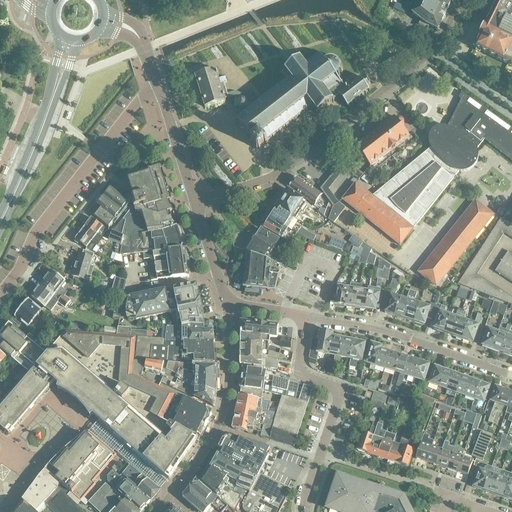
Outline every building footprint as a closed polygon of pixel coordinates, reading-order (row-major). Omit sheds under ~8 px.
[(442,0),(418,0),(413,13),(421,20),(418,26),(426,30),(429,26),(437,30),(450,4),(442,0)] [(511,0),(498,0),(486,25),(484,24),(479,34),(480,35),(474,48),(481,52),(511,67),(511,0)] [(393,8),(404,13),(407,8),(396,2),(393,8)] [(339,96),(348,108),(349,108),(350,108),(349,107),(351,105),(352,106),(353,105),(352,104),(355,102),(356,103),(356,102),(356,101),(358,99),(359,100),(360,100),(359,99),(362,97),(362,98),(363,97),(362,96),(365,94),(366,95),(367,94),(366,93),(368,91),(369,92),(370,92),(366,86),(369,84),(366,79),(362,81),(359,77),(358,78),(359,79),(356,81),(355,80),(356,82),(353,84),(352,82),(351,83),(352,84),(350,86),(349,85),(348,86),(349,87),(347,88),(346,87),(345,88),(342,83),(343,82),(342,81),(341,82),(336,76),(337,75),(339,77),(340,76),(338,74),(339,72),(341,73),(342,72),(339,71),(339,69),(342,68),(339,68),(339,65),(341,64),(341,63),(338,64),(337,62),(338,60),(336,62),(334,61),(335,58),(334,58),(333,60),(330,60),(330,57),(329,57),(329,60),(327,61),(326,58),(325,59),(326,61),(325,62),(320,55),(321,54),(320,53),(319,54),(318,53),(317,54),(318,55),(312,60),(311,58),(310,59),(311,60),(306,65),(301,59),(302,58),(301,57),(300,58),(299,57),(298,58),(299,59),(285,69),(285,68),(284,69),(284,70),(283,71),(284,72),(285,71),(286,72),(285,74),(288,77),(289,76),(290,77),(284,81),(283,80),(282,81),(283,82),(278,86),(277,85),(276,86),(277,87),(271,92),(270,90),(269,91),(270,92),(264,97),(264,96),(262,96),(263,98),(258,102),(257,101),(255,99),(257,97),(253,91),(248,95),(243,95),(241,93),(239,93),(236,92),(234,92),(232,93),(227,94),(224,83),(227,82),(225,77),(218,79),(215,69),(195,76),(205,108),(225,101),(225,98),(233,96),(235,96),(237,96),(239,97),(240,98),(237,101),(236,106),(239,109),(244,110),(245,112),(244,112),(243,111),(243,112),(244,113),(237,118),(236,117),(235,118),(236,119),(235,120),(236,121),(237,120),(241,126),(240,127),(241,129),(242,128),(247,134),(246,135),(247,136),(248,135),(257,147),(256,148),(257,149),(259,148),(260,150),(261,149),(260,148),(266,142),(267,144),(268,143),(267,142),(273,137),(274,138),(275,138),(274,136),(279,132),(280,133),(281,132),(281,131),(286,127),(287,128),(288,127),(287,126),(293,122),(294,123),(295,122),(294,121),(299,117),(300,118),(301,117),(300,116),(306,111),(307,112),(308,112),(307,110),(312,106),(313,107),(312,108),(314,111),(316,111),(317,112),(316,113),(317,114),(318,113),(319,114),(320,113),(319,112),(332,102),(333,103),(334,102),(333,101),(339,96)] [(396,60),(391,54),(382,62),(386,67),(396,60)] [(431,148),(372,196),(355,183),(342,200),(400,246),(459,172),(460,173),(462,173),(463,172),(465,172),(466,172),(468,171),(469,171),(471,170),(472,169),(473,168),(474,167),(475,166),(476,165),(477,163),(477,162),(478,161),(478,159),(479,158),(479,156),(479,155),(479,153),(478,152),(478,150),(477,149),(485,140),(511,160),(511,128),(462,92),(459,98),(461,100),(447,127),(446,126),(445,126),(443,126),(442,126),(441,126),(440,126),(439,126),(438,127),(436,127),(435,128),(434,128),(433,129),(433,130),(432,131),(431,132),(430,133),(430,134),(429,135),(429,136),(429,137),(429,139),(429,140),(429,141),(429,142),(429,143),(429,144),(430,146),(430,147),(431,148)] [(407,131),(403,126),(403,125),(403,124),(403,123),(402,122),(402,121),(401,121),(400,120),(399,120),(398,120),(397,120),(396,120),(395,121),(394,120),(356,148),(370,166),(410,139),(405,133),(407,131)] [(340,165),(345,169),(350,164),(345,160),(340,165)] [(367,177),(373,170),(370,167),(363,174),(367,177)] [(134,206),(132,208),(135,209),(136,212),(144,214),(150,234),(163,232),(163,231),(181,226),(177,216),(174,217),(173,211),(171,212),(168,201),(169,201),(159,168),(137,174),(137,177),(129,180),(135,199),(132,200),(134,206)] [(297,177),(289,188),(314,205),(320,198),(320,193),(297,177)] [(324,194),(329,190),(324,184),(320,189),(324,194)] [(98,207),(101,210),(95,218),(109,228),(128,203),(111,190),(98,207)] [(287,190),(276,207),(294,220),(301,210),(304,212),(307,207),(304,205),(306,202),(287,190)] [(324,216),(329,220),(333,207),(329,201),(324,216)] [(493,215),(476,201),(419,272),(436,286),(493,215)] [(329,220),(334,223),(346,208),(339,203),(333,207),(329,220)] [(310,210),(316,214),(320,210),(314,205),(310,210)] [(270,217),(296,234),(309,240),(312,234),(304,230),(301,228),(302,226),(294,220),(276,207),(270,217)] [(125,216),(121,237),(122,247),(122,254),(142,253),(142,254),(186,249),(184,246),(187,245),(181,226),(163,231),(163,232),(150,234),(144,214),(136,212),(135,209),(132,208),(125,216)] [(124,220),(125,216),(113,231),(112,233),(121,237),(124,220)] [(262,228),(287,242),(291,244),(296,234),(270,217),(262,228)] [(501,239),(504,233),(510,224),(501,218),(491,232),(501,239)] [(92,219),(86,227),(97,235),(99,232),(103,235),(107,231),(92,219)] [(86,227),(80,235),(91,243),(96,246),(103,238),(97,235),(86,227)] [(256,238),(286,257),(291,244),(287,242),(283,249),(277,245),(280,240),(261,230),(256,238)] [(501,239),(491,232),(488,238),(497,244),(501,239)] [(122,247),(121,237),(112,233),(109,240),(117,243),(116,244),(122,247)] [(94,251),(97,246),(96,246),(91,243),(80,235),(74,242),(78,245),(79,243),(86,249),(94,251)] [(359,249),(359,248),(362,243),(352,236),(348,242),(354,245),(357,247),(359,249)] [(265,257),(264,259),(281,265),(285,267),(288,259),(285,258),(286,257),(256,238),(247,251),(248,251),(258,255),(259,253),(265,257)] [(497,244),(488,238),(485,243),(494,249),(497,244)] [(494,249),(485,243),(481,248),(490,254),(494,249)] [(357,247),(354,255),(360,258),(364,249),(360,247),(359,249),(357,247)] [(490,254),(481,248),(478,253),(487,259),(490,254)] [(186,249),(142,254),(143,259),(151,258),(151,264),(149,265),(150,280),(189,277),(189,275),(189,273),(190,271),(190,270),(191,268),(191,265),(191,263),(191,262),(190,260),(190,258),(189,257),(189,255),(188,252),(187,251),(186,249)] [(364,249),(360,258),(367,261),(370,253),(364,249)] [(501,261),(506,264),(511,255),(511,253),(508,251),(501,261)] [(73,264),(72,268),(73,271),(75,272),(73,277),(72,281),(74,281),(83,284),(85,280),(86,281),(88,276),(91,277),(94,268),(91,267),(93,259),(96,260),(98,255),(88,252),(87,257),(80,255),(77,263),(76,263),(73,264)] [(275,287),(281,265),(264,259),(247,253),(244,287),(274,290),(275,287)] [(487,259),(478,253),(474,258),(484,264),(487,259)] [(369,289),(368,291),(369,291),(367,308),(376,309),(377,303),(378,303),(382,280),(388,281),(390,265),(380,258),(376,278),(377,279),(376,290),(369,289)] [(484,264),(474,258),(471,263),(480,269),(484,264)] [(506,264),(501,261),(495,271),(500,275),(506,264)] [(468,288),(477,275),(480,269),(471,263),(458,284),(468,288)] [(511,268),(506,264),(500,275),(504,278),(511,268)] [(52,272),(41,285),(56,296),(60,299),(68,305),(68,304),(70,301),(65,297),(67,294),(61,289),(66,283),(52,272)] [(477,275),(468,288),(475,291),(483,279),(477,275)] [(124,294),(126,279),(115,277),(113,292),(124,294)] [(482,293),(489,283),(483,279),(475,291),(482,293)] [(395,314),(401,298),(394,296),(398,282),(395,280),(385,311),(395,314)] [(489,296),(495,287),(489,283),(482,293),(489,296)] [(189,325),(204,326),(205,325),(203,315),(200,297),(199,298),(196,284),(184,287),(166,291),(166,290),(131,297),(131,298),(128,299),(126,312),(127,319),(135,317),(136,320),(170,313),(178,311),(180,319),(176,320),(178,327),(189,325)] [(346,304),(347,305),(356,306),(359,289),(359,285),(350,284),(349,288),(348,288),(346,304)] [(359,284),(359,285),(359,289),(356,306),(367,308),(369,291),(368,291),(363,290),(364,285),(359,284)] [(41,285),(31,297),(46,309),(50,312),(58,303),(65,308),(68,305),(60,299),(56,296),(41,285)] [(347,306),(347,305),(346,304),(348,288),(337,286),(334,304),(347,306)] [(467,289),(460,286),(458,292),(464,295),(467,289)] [(410,287),(409,290),(406,300),(401,298),(395,314),(405,317),(414,289),(410,287)] [(496,299),(501,291),(495,287),(489,296),(496,299)] [(414,289),(405,317),(415,320),(420,304),(414,302),(418,290),(414,289)] [(503,302),(508,295),(501,291),(496,299),(503,302)] [(511,297),(508,295),(503,302),(511,305),(511,304),(511,297)] [(112,318),(113,318),(113,319),(119,320),(123,300),(116,299),(115,306),(114,306),(112,318)] [(28,327),(42,310),(29,300),(15,317),(28,327)] [(488,311),(491,302),(484,300),(481,308),(488,311)] [(494,301),(489,314),(495,316),(499,303),(494,301)] [(436,305),(431,304),(430,307),(420,304),(415,320),(425,323),(427,317),(431,318),(436,305)] [(436,304),(436,305),(431,318),(431,320),(436,322),(434,327),(444,331),(450,315),(444,313),(446,307),(436,304)] [(450,315),(444,331),(454,334),(462,312),(457,310),(455,317),(450,315)] [(462,312),(454,334),(463,337),(469,322),(463,320),(465,313),(462,312)] [(474,323),(469,322),(463,337),(473,341),(482,316),(477,314),(474,323)] [(53,327),(57,322),(49,315),(45,319),(53,327)] [(277,355),(279,350),(268,347),(269,337),(277,337),(278,326),(241,321),(240,332),(240,345),(277,355)] [(165,339),(176,340),(180,340),(184,341),(188,341),(188,342),(213,342),(215,342),(213,330),(204,330),(204,326),(189,325),(178,327),(166,326),(165,339)] [(498,332),(492,348),(502,351),(509,331),(510,331),(511,326),(507,325),(504,334),(498,332)] [(118,329),(117,334),(136,337),(137,337),(152,338),(153,335),(150,335),(150,332),(147,332),(147,331),(131,330),(131,328),(118,327),(118,329)] [(492,348),(498,332),(488,328),(482,344),(492,348)] [(0,349),(22,368),(28,373),(48,348),(29,333),(26,337),(15,329),(12,332),(9,330),(1,339),(2,340),(0,342),(0,349)] [(0,426),(8,434),(54,382),(168,481),(197,440),(164,421),(177,396),(149,383),(142,376),(144,364),(133,363),(135,338),(64,331),(48,348),(28,373),(18,384),(17,384),(13,388),(5,397),(4,396),(0,400),(0,426)] [(312,339),(309,358),(309,363),(315,365),(316,361),(317,361),(318,353),(327,354),(327,355),(328,356),(330,349),(331,348),(331,345),(331,344),(332,337),(333,337),(334,334),(320,331),(318,340),(312,339)] [(502,351),(511,355),(511,354),(511,332),(510,331),(509,331),(502,351)] [(169,363),(172,363),(173,359),(175,356),(176,356),(179,357),(180,340),(176,340),(165,339),(152,338),(137,337),(136,348),(135,359),(147,360),(168,363),(169,363)] [(343,339),(333,337),(332,337),(331,344),(331,345),(331,348),(330,349),(328,356),(339,358),(341,351),(342,350),(342,347),(342,346),(343,339)] [(280,347),(291,349),(292,339),(281,338),(280,347)] [(341,351),(339,358),(346,359),(345,362),(350,363),(352,353),(353,352),(353,349),(353,348),(354,341),(343,339),(342,346),(342,347),(342,350),(341,351)] [(184,361),(194,361),(214,362),(213,342),(188,342),(188,341),(184,341),(184,351),(187,351),(187,353),(182,353),(182,360),(184,360),(184,361)] [(352,353),(350,363),(349,367),(356,368),(357,361),(362,362),(365,344),(354,341),(353,348),(353,349),(353,352),(352,353)] [(373,370),(374,366),(380,350),(381,350),(382,346),(371,343),(364,363),(370,364),(369,369),(373,370)] [(240,355),(278,363),(279,363),(291,365),(293,354),(279,349),(279,350),(277,355),(240,345),(240,355)] [(384,369),(390,353),(381,350),(380,350),(374,366),(384,369)] [(390,353),(384,369),(394,372),(400,356),(390,353)] [(278,363),(240,355),(240,365),(262,368),(277,370),(278,363)] [(400,356),(394,372),(400,374),(396,386),(400,388),(401,386),(403,381),(404,375),(410,359),(400,356)] [(414,378),(419,362),(410,359),(404,375),(414,378)] [(147,360),(144,369),(162,373),(165,374),(166,370),(168,363),(147,360)] [(419,362),(414,378),(424,382),(429,366),(419,362)] [(172,363),(169,363),(168,371),(178,376),(186,380),(184,383),(187,385),(195,387),(217,394),(216,381),(188,375),(188,373),(181,372),(182,364),(172,363)] [(188,375),(216,381),(216,367),(196,365),(182,364),(181,372),(188,373),(188,375)] [(337,369),(329,366),(326,374),(334,377),(337,369)] [(438,387),(444,371),(434,367),(428,383),(438,387)] [(22,368),(12,380),(17,384),(18,384),(28,373),(22,368)] [(280,374),(266,371),(243,368),(241,378),(298,387),(299,384),(289,382),(279,379),(280,374)] [(178,376),(168,371),(166,370),(165,374),(161,383),(194,398),(214,407),(217,394),(195,387),(187,385),(184,383),(186,380),(178,376)] [(444,371),(438,387),(447,390),(453,374),(444,371)] [(453,374),(447,390),(456,393),(462,377),(453,374)] [(462,377),(456,393),(465,396),(471,380),(462,377)] [(263,391),(282,396),(286,397),(287,392),(294,394),(295,390),(297,391),(298,387),(241,378),(240,388),(263,392),(263,391)] [(471,380),(465,396),(474,400),(480,384),(471,380)] [(1,393),(4,396),(5,397),(13,388),(8,384),(1,393)] [(484,403),(489,387),(480,384),(474,400),(470,410),(475,412),(478,401),(484,403)] [(308,403),(313,388),(313,387),(303,385),(298,400),(308,403)] [(495,387),(490,401),(495,403),(488,422),(492,423),(504,390),(495,387)] [(236,405),(260,410),(263,392),(240,388),(236,405)] [(408,399),(411,392),(401,389),(399,395),(408,399)] [(511,392),(504,390),(492,423),(497,425),(501,413),(503,406),(508,407),(511,394),(511,392)] [(383,409),(387,396),(374,392),(370,405),(383,409)] [(431,408),(434,400),(419,395),(416,403),(431,408)] [(176,404),(208,419),(211,413),(211,411),(192,402),(193,402),(180,396),(176,404)] [(308,403),(298,400),(286,397),(282,396),(277,414),(272,429),(270,439),(285,445),(293,448),(297,436),(308,403)] [(387,405),(395,407),(397,400),(389,397),(387,405)] [(172,412),(204,427),(208,419),(176,404),(172,412)] [(277,414),(260,410),(236,405),(234,417),(254,422),(254,423),(259,425),(256,436),(270,439),(272,429),(277,414)] [(466,414),(465,414),(459,412),(455,411),(454,414),(458,416),(457,420),(463,422),(466,414)] [(474,423),(479,424),(481,416),(467,411),(464,417),(474,421),(474,423)] [(204,427),(172,412),(168,421),(180,427),(200,436),(204,427)] [(254,422),(234,417),(234,418),(234,422),(233,424),(232,428),(232,429),(247,432),(247,427),(253,429),(254,423),(254,422)] [(168,481),(98,421),(93,426),(90,430),(114,450),(161,490),(164,486),(168,481)] [(367,454),(377,424),(373,423),(368,435),(363,433),(357,450),(367,454)] [(377,424),(367,454),(378,457),(383,440),(378,438),(382,426),(377,424)] [(45,470),(71,492),(81,501),(95,484),(93,482),(116,455),(113,452),(114,450),(90,430),(89,432),(88,431),(88,432),(86,436),(84,434),(75,441),(66,448),(59,455),(52,462),(45,470)] [(393,430),(391,434),(386,432),(383,440),(378,457),(387,460),(393,443),(397,431),(393,430)] [(481,431),(481,432),(471,456),(483,460),(474,486),(484,489),(490,473),(484,471),(489,458),(484,456),(492,435),(481,431)] [(421,442),(416,458),(427,462),(432,446),(434,441),(428,439),(429,436),(424,434),(421,442)] [(402,435),(400,444),(407,446),(410,438),(402,435)] [(219,499),(228,507),(233,511),(234,511),(241,500),(245,502),(243,506),(242,507),(242,509),(243,510),(244,511),(280,511),(291,490),(264,476),(267,470),(264,465),(271,452),(269,451),(270,449),(259,444),(259,445),(253,442),(252,443),(246,440),(246,442),(240,439),(239,441),(236,440),(235,438),(234,437),(232,436),(230,436),(229,436),(227,436),(225,437),(223,438),(221,440),(220,443),(221,446),(221,448),(219,454),(216,452),(206,471),(203,476),(199,481),(219,499)] [(442,449),(437,465),(447,469),(454,448),(448,446),(449,443),(445,441),(442,449)] [(393,443),(387,460),(398,464),(404,447),(393,443)] [(437,465),(442,449),(432,446),(427,462),(437,465)] [(404,447),(398,464),(407,467),(413,450),(404,447)] [(460,450),(454,448),(452,453),(447,469),(457,472),(462,456),(464,450),(460,449),(460,450)] [(468,476),(473,461),(473,460),(462,456),(457,472),(468,476)] [(130,465),(120,476),(120,477),(136,491),(137,490),(151,502),(161,490),(130,465)] [(23,501),(26,504),(27,505),(34,511),(87,511),(86,511),(83,511),(67,496),(71,492),(45,470),(39,476),(22,500),(23,501)] [(112,470),(111,471),(107,476),(107,482),(126,499),(140,511),(141,511),(151,502),(137,490),(136,491),(120,477),(120,476),(112,470)] [(503,496),(511,474),(501,470),(499,476),(499,477),(494,493),(503,496)] [(511,474),(503,496),(511,499),(511,470),(511,474)] [(490,473),(484,489),(494,493),(499,477),(499,476),(490,473)] [(410,511),(407,505),(402,503),(403,497),(338,476),(327,508),(338,511),(410,511)] [(190,488),(206,502),(211,506),(218,511),(223,511),(228,507),(219,499),(199,481),(199,482),(196,479),(195,480),(196,481),(191,487),(190,488)] [(88,502),(98,511),(140,511),(126,499),(125,500),(113,489),(112,490),(105,484),(88,502)] [(218,511),(211,506),(206,502),(190,488),(191,487),(190,487),(183,494),(183,499),(184,499),(199,511),(218,511)] [(26,504),(23,501),(13,511),(34,511),(27,505),(26,504)]
